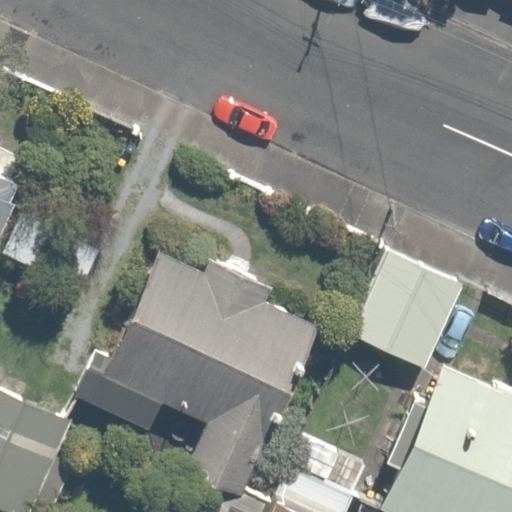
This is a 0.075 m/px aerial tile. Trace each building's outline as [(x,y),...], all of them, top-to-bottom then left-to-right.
[(9,209),(0,228),(0,247),(75,283),(92,247),(9,209)] [(461,275),(376,242),(342,330),(427,362),(461,275)] [(130,422),(144,391),(194,414),(180,445),(234,469),(303,318),(146,246),(99,348),(88,343),(65,392),(130,422)] [(511,511),(511,388),(431,355),(372,496),(412,511),(511,511)] [(0,418),(0,505),(13,511),(47,441),(0,418)] [(339,511),(363,462),(296,430),(257,511),(339,511)]
